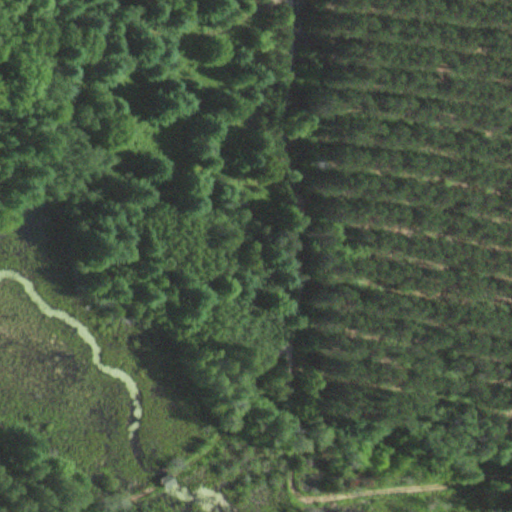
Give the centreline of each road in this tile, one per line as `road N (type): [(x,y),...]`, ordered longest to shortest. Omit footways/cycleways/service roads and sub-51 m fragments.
road 1 (track): [(288,0),(276,122),(299,273),(285,357),(291,487),(303,496),(511,476)]
road 2 (track): [(289,334),(207,447),(168,474)]
